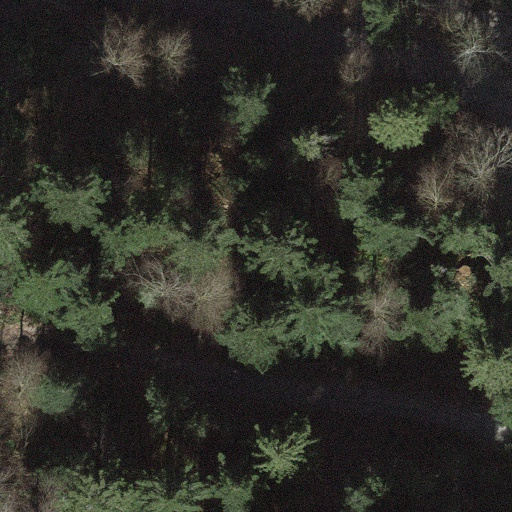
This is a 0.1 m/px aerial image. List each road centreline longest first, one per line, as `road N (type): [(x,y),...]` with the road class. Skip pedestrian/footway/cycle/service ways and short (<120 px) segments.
road 1 (track): [(511,438),(85,345),(0,342)]
road 2 (track): [(182,0),(389,53),(511,98)]
